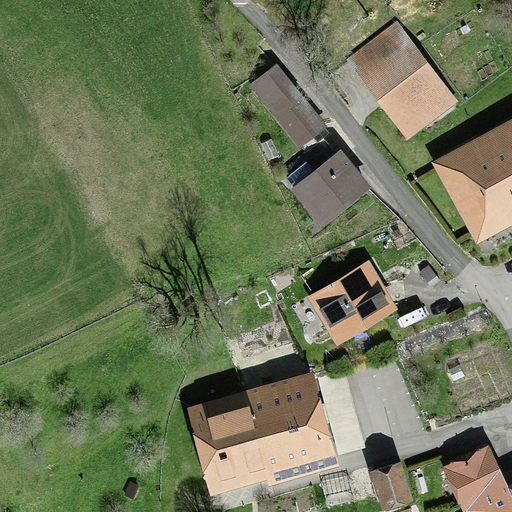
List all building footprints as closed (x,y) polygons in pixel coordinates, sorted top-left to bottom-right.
[(455,103),(397,26),(351,61),(407,134),(435,113),(437,116),(455,103)] [(291,173),(286,177),(321,219),(365,184),(340,153),(329,162),(326,158),(330,154),(319,140),(317,142),(311,134),(322,124),(297,93),(274,112),(306,151),(286,167),(291,173)] [(478,234),(511,216),(511,122),(439,163),(478,234)] [(337,334),(389,303),(366,266),(314,297),(337,334)] [(309,376),(245,394),(270,468),(329,451),(309,376)] [(214,484),(270,468),(245,394),(194,409),(214,484)] [(469,511),(511,511),(511,502),(504,486),(505,486),(500,475),(487,448),(447,467),(468,510),(469,511)] [(399,461),(373,470),(384,506),(410,497),(399,461)] [(505,486),(504,486),(511,502),(511,469),(500,475),(505,486)]
